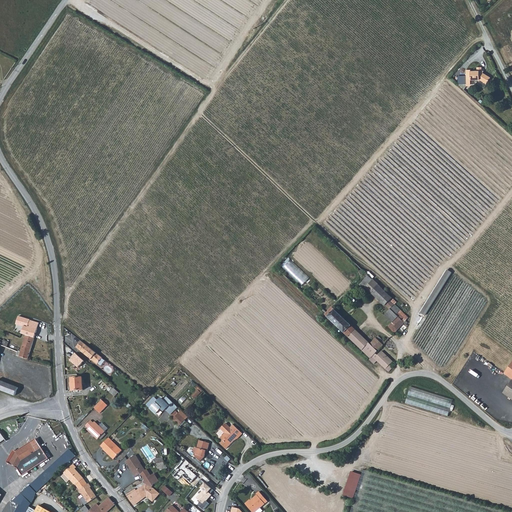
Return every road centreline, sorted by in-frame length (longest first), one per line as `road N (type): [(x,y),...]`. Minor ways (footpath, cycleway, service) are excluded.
road 1 (track): [(485,34),(314,221),(199,111),(286,0)]
road 2 (unclassified): [(511,435),(436,378),(416,373),(395,380),(348,441),(251,463),(227,488),(220,511)]
road 3 (residential): [(62,404),(51,253),(0,155)]
road 4 (track): [(199,111),(67,293),(66,318)]
road 5 (track): [(511,186),(414,312),(395,380)]
road 6 (track): [(314,221),(414,312)]
road 7 (residential): [(128,511),(92,468),(62,404)]
